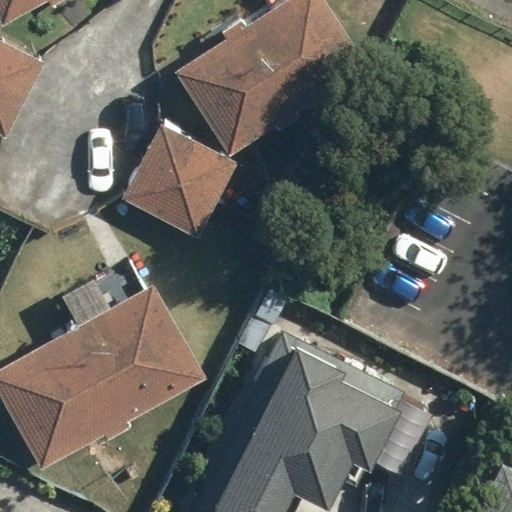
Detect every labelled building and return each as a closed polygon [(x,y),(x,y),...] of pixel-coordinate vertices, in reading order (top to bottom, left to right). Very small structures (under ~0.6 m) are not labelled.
[(167,60),(226,149),(269,121),(270,121),(270,122),(272,122),(273,122),(274,123),(275,123),(276,123),(277,123),(278,123),(279,123),(280,123),(281,123),(282,122),(283,122),(284,122),(285,121),(286,121),(287,120),(288,119),(289,119),(289,118),(290,117),(291,116),(291,115),(292,114),(293,112),(293,111),(293,110),(294,109),(294,108),(294,107),(294,106),(294,105),(294,104),(363,58),(324,0),(271,0),(242,19),(238,13),(167,60)] [(0,138),(41,52),(0,32),(0,138)] [(163,117),(120,191),(193,233),(236,159),(163,117)] [(132,420),(126,408),(200,369),(149,271),(139,276),(124,249),(55,285),(70,314),(0,350),(0,396),(32,457),(98,423),(104,435),(132,420)] [(273,321),(178,510),(181,511),(271,511),(287,482),(321,499),(345,451),(359,458),(396,383),(273,321)] [(511,511),(511,456),(493,446),(458,511),(511,511)]
